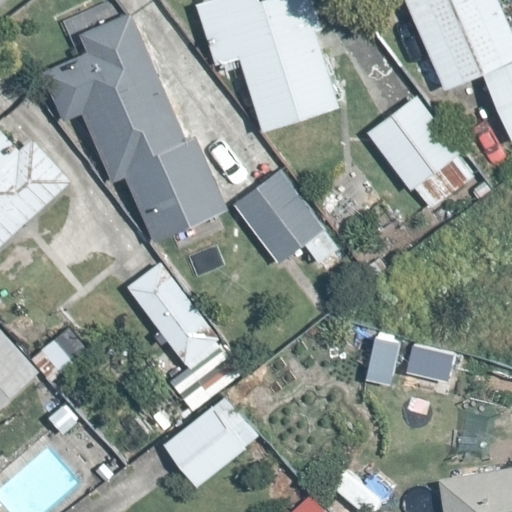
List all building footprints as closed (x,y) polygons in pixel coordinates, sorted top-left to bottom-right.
[(282,164),(245,112),(222,128),(259,180),(234,198),(199,130),(196,132),(129,0),(65,33),(74,50),(43,66),(69,117),(84,110),(122,184),(128,181),(160,242),(236,203),(280,264),(306,246),(319,263),(341,247),(329,230),(282,164)] [(198,0),(218,64),(244,56),(265,127),(342,105),(310,0),(198,0)] [(511,22),(502,0),(412,0),(451,89),(488,73),(511,129),(511,22)] [(478,172),(418,91),(369,127),(428,208),(478,172)] [(17,144),(0,123),(0,243),(73,178),(31,131),(17,144)] [(243,372),(163,255),(129,278),(190,367),(174,378),(193,407),(243,372)] [(64,312),(31,343),(62,376),(95,345),(64,312)] [(0,322),(0,404),(41,369),(0,322)] [(260,434),(227,392),(167,440),(199,481),(260,434)] [(511,511),(511,467),(447,476),(452,511),(511,511)] [(330,511),(314,494),(294,511),(330,511)]
